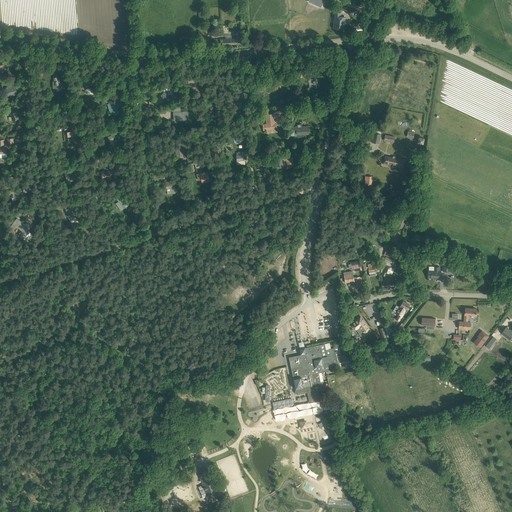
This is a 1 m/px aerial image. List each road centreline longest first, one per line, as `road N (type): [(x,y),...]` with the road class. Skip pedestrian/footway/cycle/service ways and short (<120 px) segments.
road 1 (unclassified): [(497,296),(408,291),(387,229),(316,187),(352,40)]
road 2 (tertiary): [(352,40),(158,55),(0,38)]
road 3 (track): [(316,187),(0,281)]
road 4 (track): [(51,266),(27,42)]
road 5 (track): [(137,54),(149,237)]
road 6 (tertiary): [(511,78),(433,44),(352,40)]
